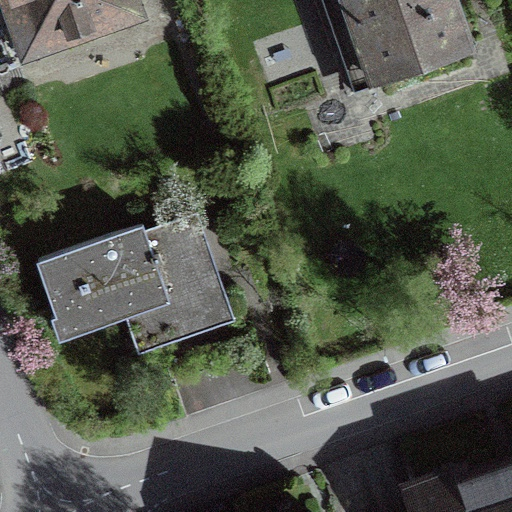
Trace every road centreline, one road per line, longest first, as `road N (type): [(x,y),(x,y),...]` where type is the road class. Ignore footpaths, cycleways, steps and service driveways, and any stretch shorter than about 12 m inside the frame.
road 1 (residential): [(91,511),(146,480),(511,360)]
road 2 (residential): [(0,378),(48,511)]
